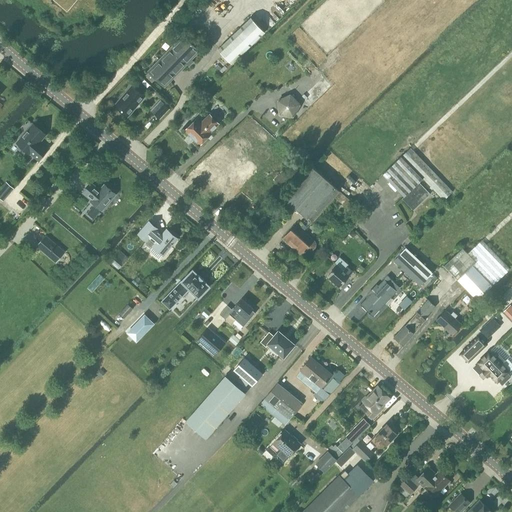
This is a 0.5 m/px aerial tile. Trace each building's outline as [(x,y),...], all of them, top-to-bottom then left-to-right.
[(264,31),(250,16),(216,48),(231,63),(264,31)] [(164,87),(199,51),(184,35),(148,71),(164,87)] [(145,96),(132,85),(115,105),(128,116),(145,96)] [(291,95),(279,102),(280,115),(295,119),(302,106),(291,95)] [(169,109),(163,103),(154,113),(160,119),(169,109)] [(200,124),(196,120),(186,130),(200,145),(207,137),(206,136),(211,130),(214,131),(216,128),(216,126),(218,124),(209,115),(200,124)] [(46,134),(33,123),(17,142),(30,153),(38,160),(47,150),(39,142),(46,134)] [(402,198),(413,210),(430,193),(419,182),(422,178),(443,200),(452,191),(413,151),(410,147),(401,156),(382,174),(404,196),(402,198)] [(219,153),(202,173),(214,183),(231,163),(219,153)] [(334,197),(338,200),(346,208),(352,202),(310,165),(283,195),(313,222),(334,197)] [(283,171),(274,180),(283,188),(292,179),(283,171)] [(14,188),(6,181),(0,187),(0,198),(3,201),(14,188)] [(101,209),(114,194),(103,184),(99,189),(90,182),(82,192),(90,199),(90,200),(101,209)] [(260,187),(237,212),(255,228),(277,201),(260,187)] [(149,222),(138,234),(147,241),(149,239),(155,244),(152,246),(163,255),(177,239),(166,230),(162,235),(156,230),(157,229),(149,222)] [(315,242),(314,241),(304,232),(308,228),(304,224),(299,230),(295,227),(284,239),(302,254),(305,251),(306,251),(307,250),(308,251),(309,251),(310,251),(311,251),(312,251),(313,250),(314,249),(315,248),(316,247),(316,246),(316,245),(316,244),(316,243),(315,242)] [(55,259),(63,250),(45,235),(37,244),(55,259)] [(462,246),(443,264),(477,299),(509,268),(486,244),(483,240),(481,239),(467,251),(462,246)] [(406,248),(401,252),(394,260),(420,286),(432,273),(406,248)] [(123,264),(115,257),(110,263),(118,270),(123,264)] [(340,286),(353,271),(348,266),(344,270),(338,265),(328,276),(340,286)] [(179,283),(179,284),(177,286),(176,286),(160,302),(168,310),(188,290),(189,291),(188,291),(195,298),(196,298),(197,299),(209,287),(202,280),(203,280),(198,276),(191,269),(179,283)] [(375,316),(397,291),(401,287),(388,275),(361,305),(369,312),(371,314),(375,316)] [(150,291),(144,286),(140,290),(146,296),(150,291)] [(253,308),(241,298),(233,308),(232,309),(227,305),(219,314),(225,319),(229,315),(243,326),(255,313),(252,310),(253,308)] [(436,307),(428,300),(395,337),(404,345),(414,333),(411,331),(418,323),(420,325),(436,307)] [(511,305),(511,304),(503,311),(511,319),(511,305)] [(128,305),(120,314),(124,318),(133,309),(128,305)] [(436,320),(437,321),(453,335),(461,325),(462,324),(455,318),(457,315),(453,311),(450,313),(445,309),(436,320)] [(145,313),(129,331),(138,340),(154,322),(145,313)] [(226,342),(208,326),(197,339),(215,355),(226,342)] [(283,358),(294,346),(279,332),(275,336),(270,332),(260,343),(266,348),(270,344),(274,348),(273,350),(279,356),(280,355),(283,358)] [(239,340),(234,335),(230,340),(231,341),(228,346),(231,349),(235,344),(235,345),(239,340)] [(488,344),(479,335),(459,353),(468,362),(488,344)] [(489,350),(476,362),(496,384),(499,382),(502,385),(511,376),(508,373),(509,371),(501,363),(505,360),(498,353),(495,356),(489,350)] [(333,375),(311,357),(300,370),(321,388),(333,375)] [(234,370),(252,386),(263,374),(245,358),(234,370)] [(246,395),(226,377),(186,423),(206,440),(246,395)] [(265,399),(272,405),(288,419),(301,403),(278,384),(265,399)] [(389,398),(389,397),(378,387),(359,406),(372,419),(381,410),(379,408),(389,398)] [(370,425),(364,419),(346,437),(352,443),(370,425)] [(397,434),(387,425),(376,436),(371,442),(375,447),(381,441),(386,445),(397,434)] [(284,463),(301,445),(285,431),(274,443),(281,449),(275,455),(284,463)] [(373,454),(361,441),(353,449),(366,461),(373,454)] [(337,461),(336,462),(341,466),(355,452),(350,447),(337,461)] [(337,461),(328,452),(316,464),(325,473),(336,462),(337,461)] [(343,511),(374,482),(357,465),(348,474),(344,478),(343,479),(339,474),(301,511),(343,511)] [(450,481),(439,471),(436,475),(428,468),(416,481),(432,496),(435,493),(437,495),(450,481)] [(461,494),(450,506),(455,511),(460,511),(470,503),(461,494)] [(491,511),(480,501),(469,511),(491,511)]
